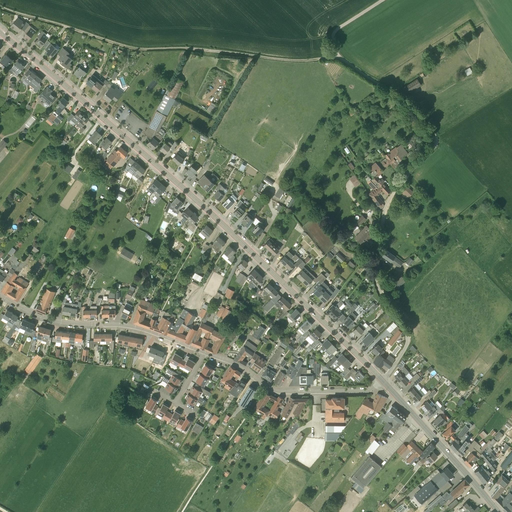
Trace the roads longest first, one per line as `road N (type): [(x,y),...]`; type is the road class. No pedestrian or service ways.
road 1 (secondary): [(382,380),(207,209),(0,34)]
road 2 (unclassified): [(382,380),(407,340),(376,284),(381,224),(390,196),(436,140),(404,100),(332,47),(336,28),(382,0)]
road 3 (track): [(0,6),(130,47),(287,60),(337,54)]
road 4 (residential): [(202,353),(123,324),(50,319),(0,293)]
road 5 (residential): [(382,380),(366,391),(283,392),(202,353)]
road 6 (secondary): [(498,511),(382,380)]
